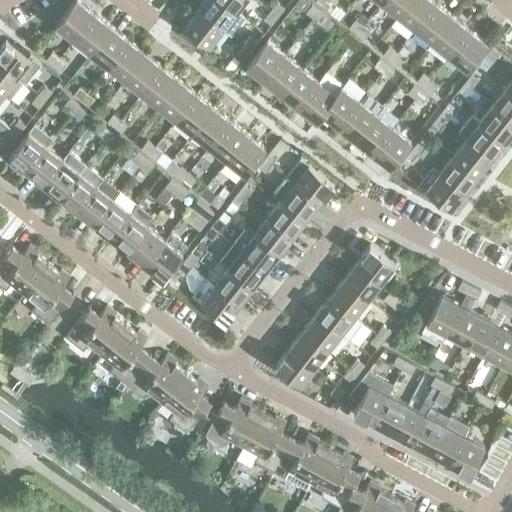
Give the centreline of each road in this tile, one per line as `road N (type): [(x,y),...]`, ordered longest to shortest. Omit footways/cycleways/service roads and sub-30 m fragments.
road 1 (residential): [(490,511),(228,365)]
road 2 (residential): [(228,365),(0,188)]
road 3 (residential): [(228,365),(357,206)]
road 4 (secondary): [(144,511),(0,410)]
road 5 (residential): [(511,281),(357,206)]
